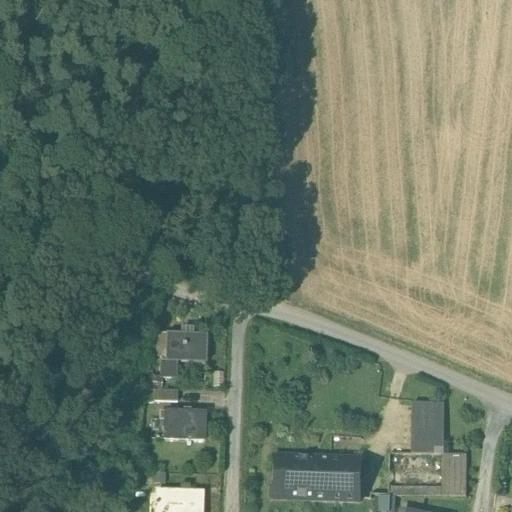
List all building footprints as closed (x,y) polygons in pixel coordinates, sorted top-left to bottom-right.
[(205,337),(165,335),(164,362),(160,362),(159,380),(174,381),(175,363),(205,365),(205,337)] [(153,382),(146,382),(145,390),(152,391),(153,382)] [(152,391),(145,390),(142,404),(152,404),(153,391),(152,391)] [(177,392),(153,391),(153,403),(176,404),(177,392)] [(443,406),(413,405),(413,431),(443,431),(443,406)] [(204,415),(164,413),(163,441),(203,443),(204,415)] [(443,431),(413,431),(412,445),(443,445),(443,431)] [(443,457),(389,456),(388,499),(466,499),(467,457),(443,457)] [(362,461),(272,458),(270,502),(360,506),(362,461)] [(152,475),(131,474),(129,487),(139,488),(139,487),(151,488),(152,475)] [(200,511),(201,495),(154,494),(153,511),(200,511)]
